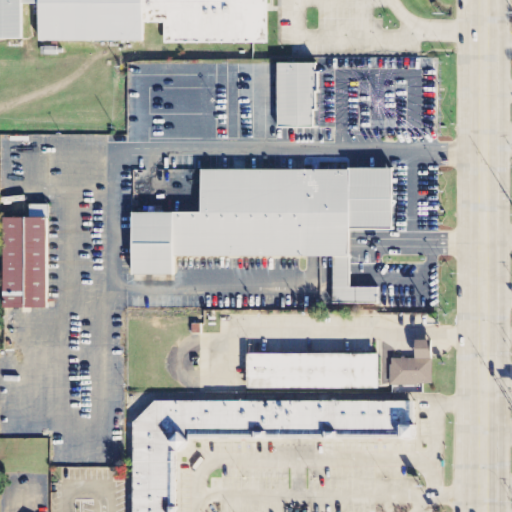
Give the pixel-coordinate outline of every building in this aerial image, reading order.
[(266,43),(266,0),(0,0),(0,38),(22,38),(22,4),(35,4),(35,41),(143,41),(143,22),(161,22),(161,43),(266,43)] [(281,127),(320,126),(319,62),(281,62),(281,127)] [(131,211),(130,274),(174,274),(174,256),(330,257),(329,302),(376,303),(376,286),(348,286),(348,229),(392,229),(392,169),(198,167),(197,212),(131,211)] [(8,217),(8,308),(53,307),(53,203),(32,203),(32,216),(8,217)] [(435,341),(418,341),(417,360),(392,359),(392,385),(434,386),(435,341)] [(250,355),(249,389),(380,390),(381,354),(250,355)] [(419,399),(154,399),(132,419),(132,511),(178,511),(178,436),(419,436),(419,399)]
